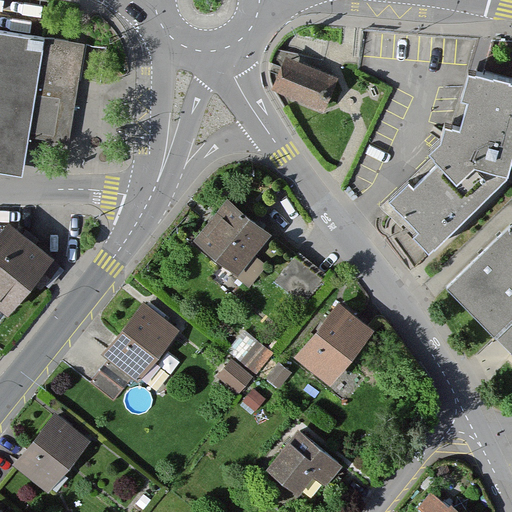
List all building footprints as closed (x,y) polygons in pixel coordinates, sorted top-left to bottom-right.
[(0,167),(22,171),(30,134),(69,141),(85,41),(0,25),(0,167)] [(289,55),(276,86),(323,105),(336,75),(289,55)] [(511,162),(511,76),(466,64),(458,91),(465,92),(458,119),(444,116),(440,132),(428,144),(440,158),(419,178),(413,172),(391,194),(432,246),(511,165),(511,162)] [(189,246),(234,278),(266,234),(221,202),(189,246)] [(0,227),(0,318),(34,276),(42,283),(59,261),(7,219),(0,227)] [(511,221),(511,220),(442,284),(490,336),(511,316),(511,221)] [(278,278),(307,298),(324,273),(295,253),(278,278)] [(108,356),(147,386),(187,334),(148,304),(108,356)] [(362,335),(325,305),(281,358),(317,388),(362,335)] [(95,445),(59,415),(18,464),(54,494),(95,445)] [(294,491),(311,505),(340,470),(292,430),(256,473),(287,499),(294,491)] [(412,511),(444,511),(422,497),(412,511)]
